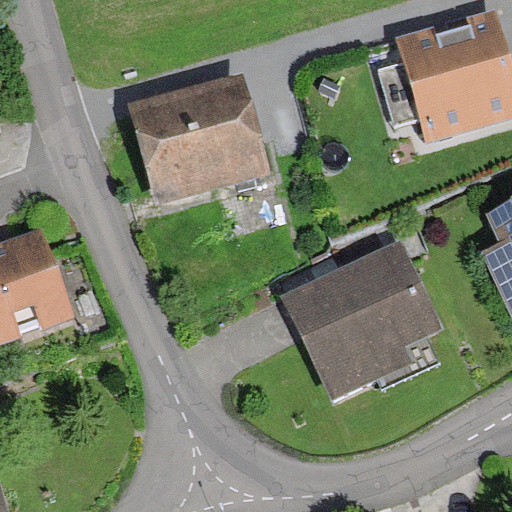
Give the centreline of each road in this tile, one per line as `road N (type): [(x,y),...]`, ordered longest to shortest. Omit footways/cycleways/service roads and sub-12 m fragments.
road 1 (residential): [(23,0),(80,171),(182,403),(201,493)]
road 2 (residential): [(201,493),(376,488),(511,416)]
